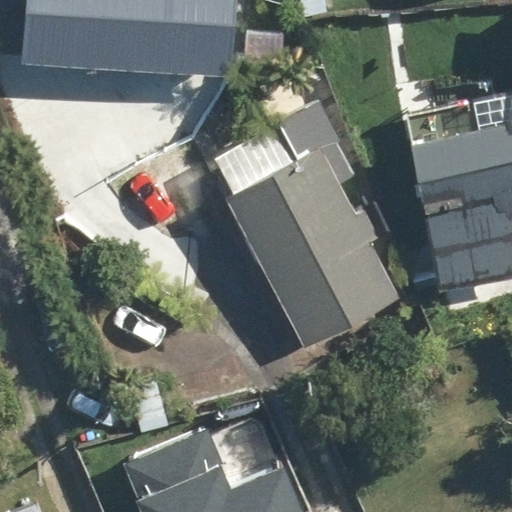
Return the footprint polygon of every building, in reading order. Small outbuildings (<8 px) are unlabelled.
[(24,0),(22,50),(226,60),(228,0),(24,0)] [(10,56),(0,55),(0,148),(6,149),(10,56)] [(336,82),(206,148),(305,341),(398,294),(336,174),(373,155),(336,82)] [(511,108),(511,116),(415,117),(435,282),(511,268),(511,108)] [(214,444),(99,488),(108,511),(293,511),(274,461),(227,479),(214,444)]
